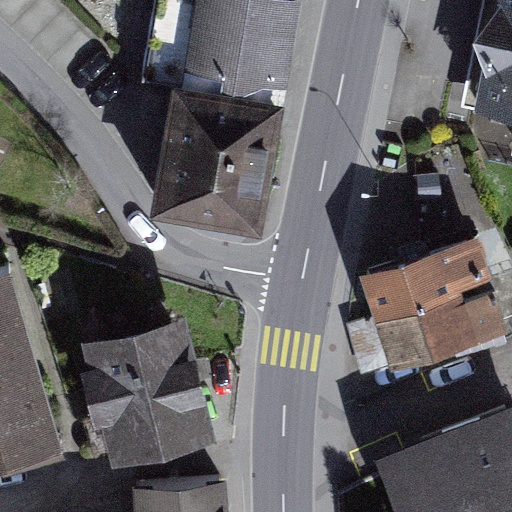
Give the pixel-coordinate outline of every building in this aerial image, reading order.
[(295,0),(198,0),(161,208),(255,225),(295,0)] [(511,0),(484,0),(460,107),(511,114),(511,0)] [(406,250),(366,262),(392,354),(448,339),(502,323),(475,230),(406,250)] [(0,266),(0,458),(70,439),(20,261),(0,266)] [(189,305),(84,331),(116,457),(221,430),(189,305)] [(511,511),(511,395),(386,442),(412,511),(511,511)] [(228,511),(226,471),(137,477),(138,511),(228,511)]
